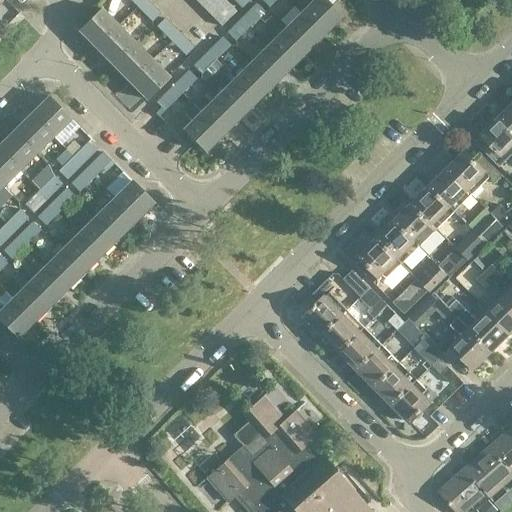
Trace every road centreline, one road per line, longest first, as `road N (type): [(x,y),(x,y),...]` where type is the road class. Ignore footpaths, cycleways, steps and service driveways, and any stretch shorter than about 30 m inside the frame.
road 1 (residential): [(253,311),(477,86)]
road 2 (residential): [(0,415),(203,206)]
road 3 (residential): [(203,206),(396,7)]
road 4 (residential): [(412,470),(253,311)]
road 5 (residential): [(203,206),(43,55)]
road 6 (residential): [(109,449),(253,311)]
road 7 (residential): [(412,470),(511,377)]
